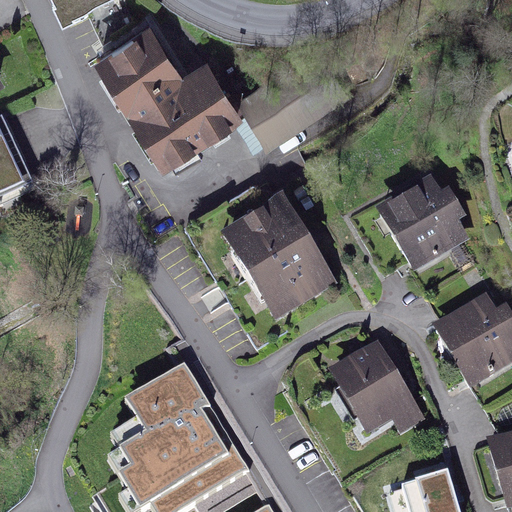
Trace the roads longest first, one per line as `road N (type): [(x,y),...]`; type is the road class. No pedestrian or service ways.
road 1 (residential): [(117,216),(298,511)]
road 2 (residential): [(117,216),(97,273),(96,350),(48,448),(48,495),(57,511)]
road 3 (residential): [(31,0),(117,216)]
road 4 (residential): [(204,0),(263,22),(303,19),(354,0)]
